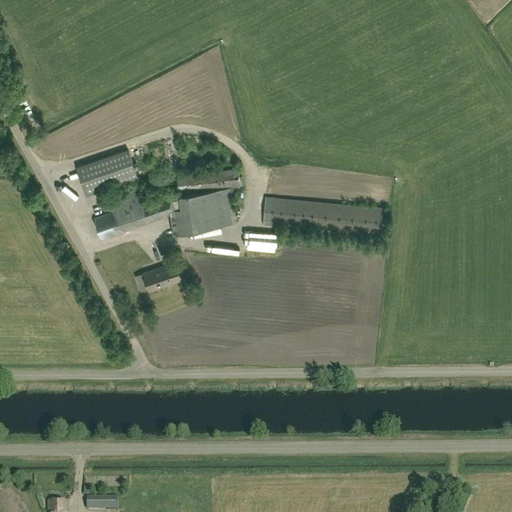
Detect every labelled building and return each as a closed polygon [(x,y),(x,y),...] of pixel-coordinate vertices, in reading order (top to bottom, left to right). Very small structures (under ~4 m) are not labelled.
[(16,106),(27,100),(21,88),(10,94),(16,106)] [(110,199),(106,187),(138,176),(128,148),(78,165),(87,193),(102,188),(107,204),(110,203),(113,211),(94,218),(101,239),(176,214),(169,192),(141,202),(137,190),(110,199)] [(178,233),(236,223),(231,188),(240,186),(238,169),(176,176),(179,195),(181,207),(175,208),(178,233)] [(144,192),(165,185),(163,178),(141,185),(144,192)] [(82,191),(78,193),(84,207),(88,205),(82,191)] [(384,236),(386,208),(265,197),(263,224),(384,236)] [(149,290),(181,279),(176,262),(143,273),(149,290)] [(119,293),(115,292),(114,299),(128,300),(128,289),(119,289),(119,293)] [(118,510),(118,498),(88,497),(87,510),(118,510)] [(48,511),(67,511),(68,502),(48,502),(48,511)]
